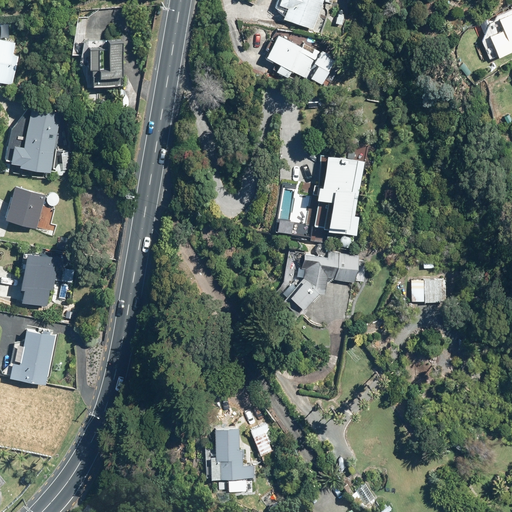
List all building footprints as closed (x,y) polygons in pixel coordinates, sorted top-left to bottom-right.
[(283,20),(313,30),(322,0),(279,0),(278,6),(287,8),(283,20)] [(511,12),(498,19),(503,31),(489,37),(498,58),(511,51),(511,12)] [(333,59),(326,56),(327,54),(321,51),(320,53),(314,50),(311,54),(277,36),(265,58),(279,65),(275,72),(286,79),(290,71),(309,81),(310,79),(326,87),(330,80),(331,81),(338,68),(331,64),(333,59)] [(119,86),(120,76),(120,39),(82,41),(77,66),(87,66),(88,72),(90,71),(91,87),(118,86),(119,86)] [(14,43),(0,40),(0,83),(12,86),(17,57),(12,56),(14,43)] [(473,68),(462,57),(454,65),(465,76),(473,68)] [(118,113),(134,113),(136,94),(127,76),(120,76),(119,86),(118,86),(118,113)] [(22,148),(12,147),(9,165),(18,166),(17,169),(49,174),(60,114),(29,109),(22,148)] [(355,138),(365,138),(365,130),(355,130),(355,138)] [(355,160),(332,157),(332,153),(320,152),(318,186),(314,186),(312,194),(316,195),(315,201),(318,202),(314,227),(323,227),(323,229),(326,229),(326,232),(355,236),(359,211),(355,210),(366,157),(356,155),(355,160)] [(428,159),(423,165),(427,168),(431,163),(428,159)] [(14,188),(5,221),(34,230),(44,197),(14,188)] [(290,282),(280,293),(285,298),(281,302),(297,317),(306,309),(305,308),(318,293),(323,294),(326,278),(354,283),(358,256),(327,251),(326,258),(303,253),(300,266),(297,266),(295,275),(302,277),(294,286),(290,282)] [(423,255),(424,268),(434,267),(433,255),(423,255)] [(21,292),(19,303),(31,305),(33,294),(46,296),(48,283),(50,283),(51,277),(49,277),(51,262),(25,258),(20,292),(21,292)] [(411,280),(411,302),(439,303),(439,281),(411,280)] [(49,336),(49,333),(41,331),(40,334),(24,331),(15,380),(45,386),(54,337),(49,336)] [(223,378),(208,377),(207,394),(222,395),(223,378)] [(248,431),(262,465),(274,460),(267,443),(274,440),(267,423),(248,431)] [(210,478),(210,481),(253,479),(253,467),(242,467),(241,451),(239,451),(238,429),(214,429),(214,448),(204,448),(205,478),(210,478)] [(451,434),(447,439),(459,447),(463,442),(451,434)] [(346,488),(359,506),(367,500),(365,498),(372,492),(363,480),(354,486),(353,484),(346,488)] [(272,487),(258,495),(269,511),(279,511),(286,508),(272,487)] [(251,488),(233,488),(232,497),(251,497),(251,488)] [(385,503),(376,510),(377,511),(380,511),(388,506),(385,503)]
